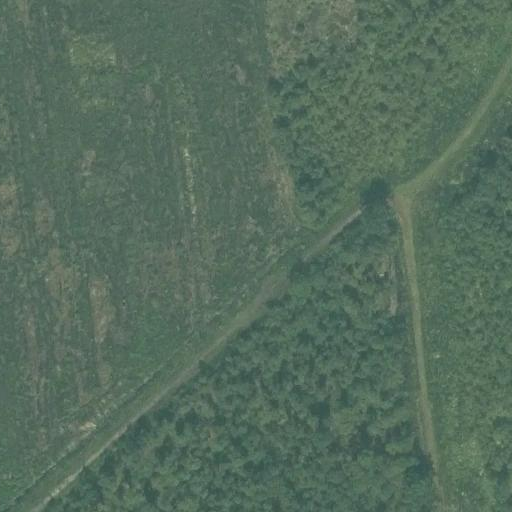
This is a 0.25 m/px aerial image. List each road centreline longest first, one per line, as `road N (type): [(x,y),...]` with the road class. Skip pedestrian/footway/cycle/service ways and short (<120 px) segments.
road 1 (track): [(407,195),(348,221),(27,511)]
road 2 (track): [(511,62),(441,169),(407,195)]
